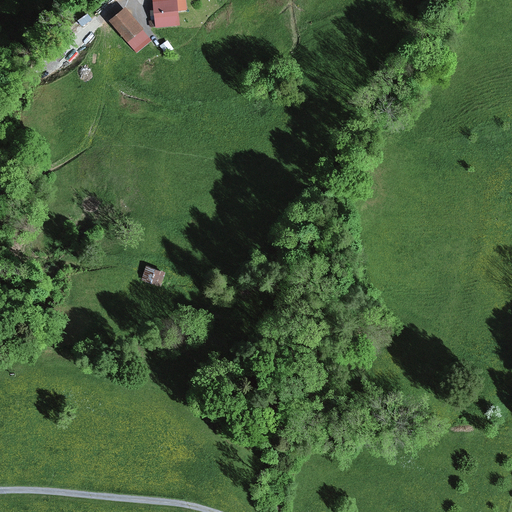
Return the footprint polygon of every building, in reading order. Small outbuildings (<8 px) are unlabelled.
[(151,0),(153,12),(149,12),(150,21),(153,20),(154,28),(154,29),(179,27),(177,12),(176,0),(151,0)] [(185,0),(176,0),(177,12),(187,11),(185,0)] [(124,9),(108,22),(136,55),(152,41),(124,9)] [(92,20),(87,14),(77,21),(81,27),(92,20)] [(165,274),(146,267),(141,281),(160,288),(165,274)]
